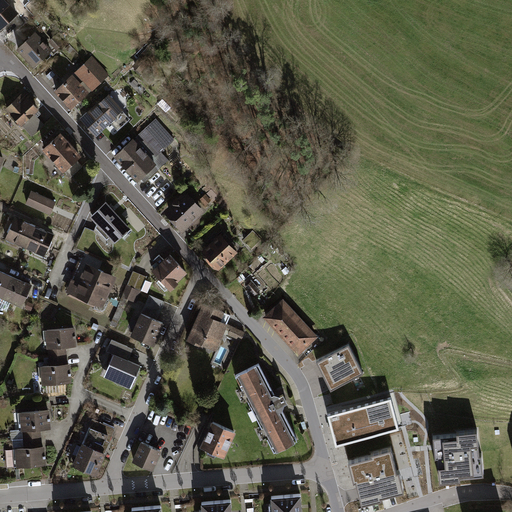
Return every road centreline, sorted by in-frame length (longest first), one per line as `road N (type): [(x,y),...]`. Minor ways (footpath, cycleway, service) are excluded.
road 1 (residential): [(204,274),(7,56)]
road 2 (residential): [(324,469),(295,372),(204,274)]
road 3 (residential): [(107,486),(204,274)]
road 4 (residential): [(107,486),(324,469)]
